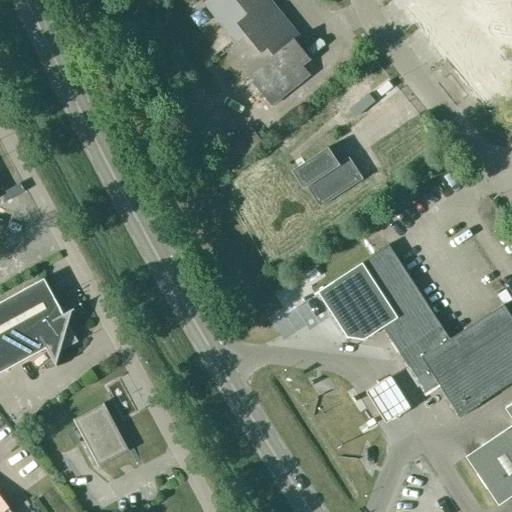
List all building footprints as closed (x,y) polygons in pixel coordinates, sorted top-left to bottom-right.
[(287,31),(292,27),(269,0),(206,0),(203,3),(235,42),(226,50),(247,76),(271,105),(309,74),(302,65),(310,59),(287,31)] [(482,101),(497,89),(493,84),(511,69),(511,0),(397,0),(477,97),(478,97),(482,101)] [(221,149),(237,167),(264,145),(248,127),(221,149)] [(348,158),(338,164),(327,148),(291,171),(303,188),(306,186),(319,206),(362,179),(348,158)] [(473,234),(460,244),(467,252),(480,242),(473,234)] [(390,341),(391,340),(399,352),(398,353),(398,354),(399,353),(417,381),(431,372),(459,417),(480,403),(511,381),(511,317),(503,304),(449,339),(388,244),(313,293),(313,294),(316,292),(342,331),(366,336),(382,326),(390,339),(389,340),(390,341)] [(68,323),(72,310),(74,309),(73,308),(63,314),(44,278),(0,302),(0,372),(46,348),(56,367),(57,366),(56,364),(60,351),(78,341),(68,323)] [(112,455),(124,449),(102,408),(78,421),(100,462),(110,456),(109,455),(112,454),(112,455)] [(511,424),(484,444),(511,485),(511,424)] [(511,495),(511,485),(484,444),(465,457),(497,505),(511,495)] [(12,511),(0,496),(0,511),(12,511)]
